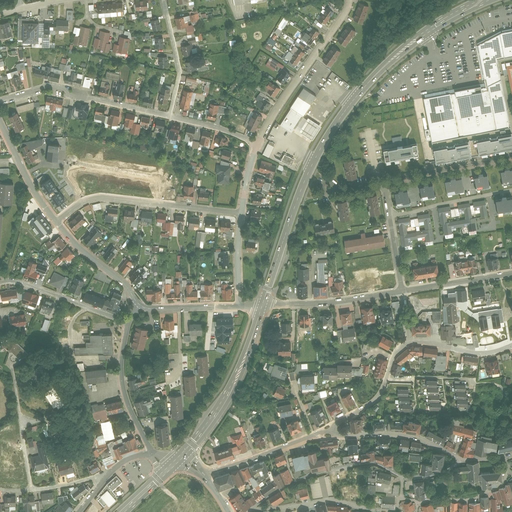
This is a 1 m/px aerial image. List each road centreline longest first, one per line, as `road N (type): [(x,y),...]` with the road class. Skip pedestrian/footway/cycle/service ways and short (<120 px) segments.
road 1 (secondary): [(486,0),(421,33),(346,108),(301,189),(262,305)]
road 2 (secondary): [(262,305),(234,382),(177,459)]
road 3 (residential): [(0,102),(52,89),(169,116)]
road 4 (residential): [(255,143),(348,0)]
road 5 (residential): [(402,475),(365,461),(296,480),(249,508)]
road 6 (residential): [(400,496),(380,509),(330,497),(249,508)]
road 7 (residential): [(158,204),(159,178),(75,165),(66,178),(83,202)]
road 8 (residential): [(385,380),(407,343),(478,355),(511,347)]
road 9 (residential): [(458,459),(404,434),(322,436)]
road 10 (residential): [(262,305),(401,290)]
road 11 (residential): [(129,325),(22,283),(0,283)]
road 12 (residential): [(153,452),(120,376),(129,325)]
road 13 (residential): [(511,157),(385,182)]
road 14 (residential): [(322,436),(203,475)]
